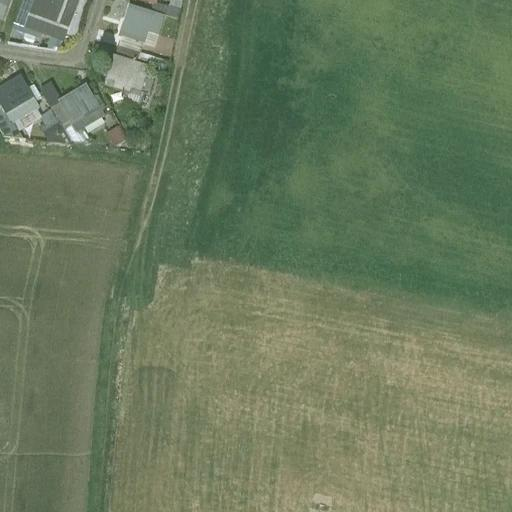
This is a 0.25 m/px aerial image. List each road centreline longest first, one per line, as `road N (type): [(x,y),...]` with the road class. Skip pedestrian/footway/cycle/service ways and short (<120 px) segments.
road 1 (track): [(192,0),(158,160)]
road 2 (residential): [(103,0),(86,55),(0,47)]
